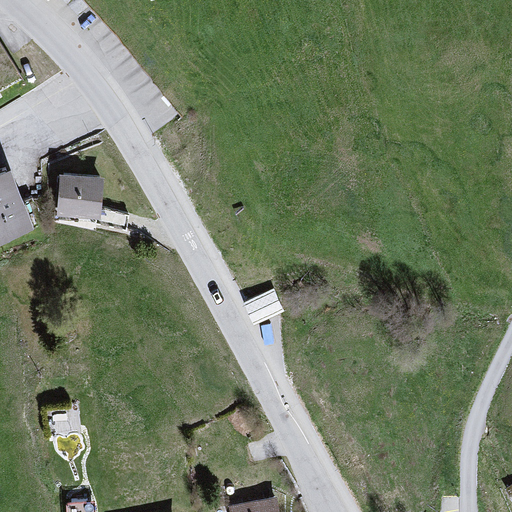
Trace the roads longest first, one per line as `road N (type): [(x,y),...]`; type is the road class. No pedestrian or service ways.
road 1 (tertiary): [(332,511),(150,187),(61,50),(13,0)]
road 2 (unclassified): [(470,511),(475,423),(511,350)]
